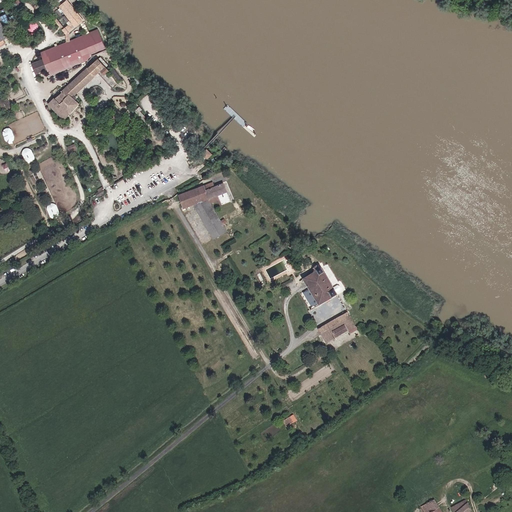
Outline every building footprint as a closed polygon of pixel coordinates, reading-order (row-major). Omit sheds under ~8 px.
[(83,20),(70,4),(62,10),(75,26),(83,20)] [(0,41),(3,40),(9,37),(0,21),(0,41)] [(30,31),(40,28),(38,21),(29,24),(30,31)] [(89,32),(84,22),(81,23),(86,34),(89,32)] [(66,33),(71,29),(68,25),(63,29),(66,33)] [(87,57),(92,55),(105,50),(97,30),(42,52),(51,75),(80,63),(88,60),(87,57)] [(47,69),(43,59),(31,63),(36,74),(47,69)] [(79,103),(75,99),(76,97),(74,96),(73,97),(72,96),(94,75),(98,72),(112,89),(116,85),(103,72),(107,68),(106,67),(98,59),(88,68),(63,91),(48,104),(64,119),(69,114),(79,103)] [(11,108),(10,105),(8,101),(5,99),(4,99),(2,100),(1,102),(1,104),(1,107),(2,108),(3,109),(4,110),(6,111),(8,111),(10,111),(10,110),(11,108)] [(155,126),(141,111),(142,110),(140,106),(135,111),(151,130),(155,126)] [(98,117),(103,113),(102,110),(100,109),(95,113),(98,117)] [(14,139),(14,138),(14,137),(11,131),(11,130),(10,130),(10,129),(9,129),(8,129),(7,129),(6,129),(5,129),(5,130),(4,130),(4,131),(3,131),(3,132),(3,133),(3,134),(6,140),(6,141),(7,141),(7,142),(8,142),(9,142),(10,142),(11,142),(12,142),(12,141),(13,141),(13,140),(13,139),(14,139)] [(34,157),(31,151),(30,150),(29,150),(29,149),(28,149),(27,149),(26,149),(25,150),(24,150),(24,151),(23,151),(23,152),(23,153),(23,154),(23,155),(26,161),(27,161),(27,162),(28,162),(29,162),(29,163),(30,163),(31,162),(32,162),(33,162),(33,161),(33,160),(34,160),(34,159),(34,158),(34,157)] [(214,188),(213,183),(204,186),(205,191),(214,188)] [(208,199),(209,199),(218,195),(220,199),(222,205),(230,202),(227,192),(223,184),(214,188),(205,191),(204,186),(179,196),(184,209),(195,205),(198,204),(208,199)] [(210,203),(208,199),(198,204),(195,205),(215,239),(227,232),(223,225),(221,221),(210,203)] [(52,218),(62,214),(56,202),(47,206),(52,218)] [(333,288),(322,268),(320,269),(317,265),(313,268),(315,270),(313,272),(314,273),(303,280),(311,292),(317,303),(319,305),(337,295),(336,293),(333,288)] [(317,303),(311,292),(307,294),(314,305),(317,303)] [(336,337),(348,331),(355,326),(347,312),(318,329),(326,343),(336,337)] [(432,511),(439,508),(440,507),(434,499),(421,507),(424,511),(432,511)] [(469,511),(472,510),(468,503),(467,503),(466,500),(451,508),(453,511),(469,511)]
